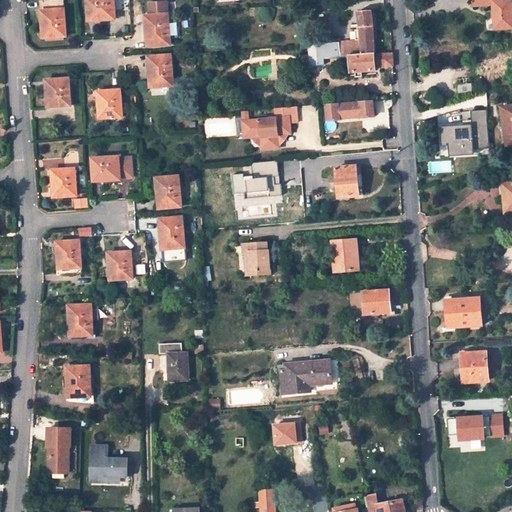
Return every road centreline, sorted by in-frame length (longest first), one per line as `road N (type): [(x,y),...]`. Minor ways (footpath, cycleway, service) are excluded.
road 1 (residential): [(11,0),(30,286),(13,511)]
road 2 (residential): [(401,0),(434,511)]
road 3 (unknown): [(151,511),(148,367)]
